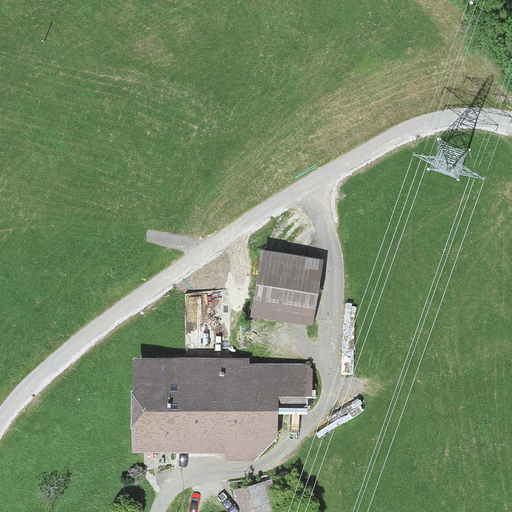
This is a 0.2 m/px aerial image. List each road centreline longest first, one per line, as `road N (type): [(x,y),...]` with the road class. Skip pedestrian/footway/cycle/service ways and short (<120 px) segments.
road 1 (track): [(0,423),(90,333),(308,183),(433,120),(483,117),(511,125)]
road 2 (track): [(158,511),(183,480),(262,464),(282,451),(325,402),(332,252),(308,183)]
